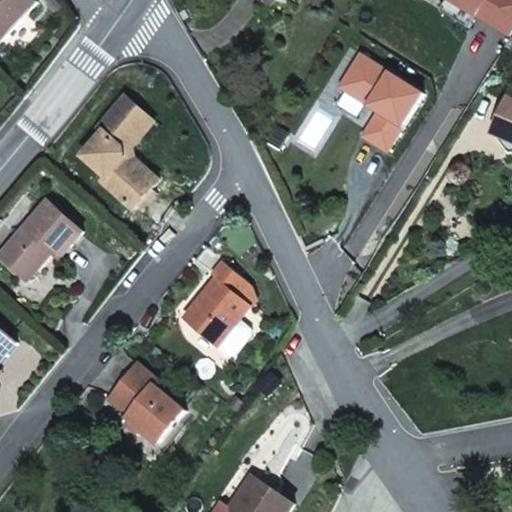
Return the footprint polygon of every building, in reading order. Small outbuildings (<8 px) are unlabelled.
[(0,0),(0,44),(41,2),(38,0),(0,0)] [(124,150),(152,118),(127,97),(100,128),(105,133),(85,157),(108,177),(103,183),(135,210),(138,206),(152,190),(156,186),(125,160),(124,150)] [(511,97),(496,132),(511,155),(511,154),(511,97)] [(157,123),(152,118),(124,150),(125,160),(156,186),(161,181),(135,159),(135,149),(157,123)] [(152,190),(138,206),(143,210),(156,195),(152,190)] [(62,259),(86,232),(51,201),(3,256),(30,280),(54,252),(62,259)] [(255,307),(241,296),(251,283),(225,262),(214,277),(219,281),(209,294),(211,296),(189,322),(221,348),(233,358),(240,357),(256,339),(255,331),(243,321),(255,307)] [(0,376),(4,372),(0,368),(0,365),(19,344),(0,327),(0,376)] [(188,411),(157,386),(161,381),(141,364),(113,400),(132,415),(130,417),(162,443),(188,411)] [(291,511),(297,504),(255,476),(232,511),(234,511),(291,511)]
